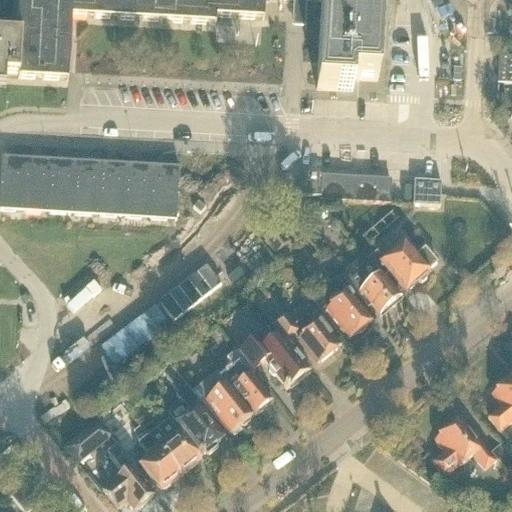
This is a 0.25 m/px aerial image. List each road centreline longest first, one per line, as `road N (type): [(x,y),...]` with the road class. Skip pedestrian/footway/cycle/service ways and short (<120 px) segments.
road 1 (residential): [(511,183),(481,150),(454,143),(89,118)]
road 2 (residential): [(221,237),(7,407),(94,511)]
road 3 (tertiary): [(239,511),(511,292)]
road 4 (unknown): [(28,390),(34,311),(6,262)]
